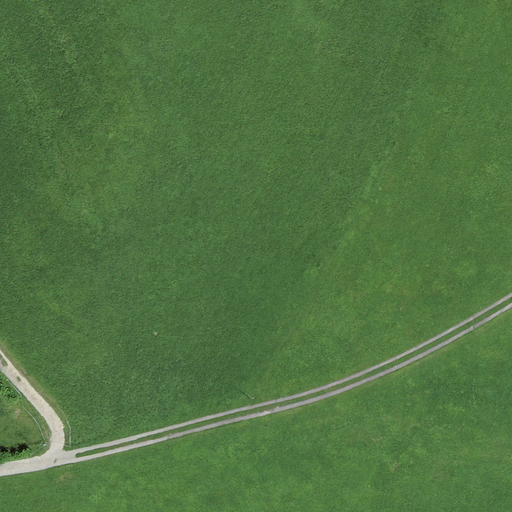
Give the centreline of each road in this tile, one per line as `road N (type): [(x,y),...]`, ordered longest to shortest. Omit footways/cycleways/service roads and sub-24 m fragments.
road 1 (track): [(511,298),(356,377),(0,470)]
road 2 (track): [(0,350),(57,426),(48,459)]
